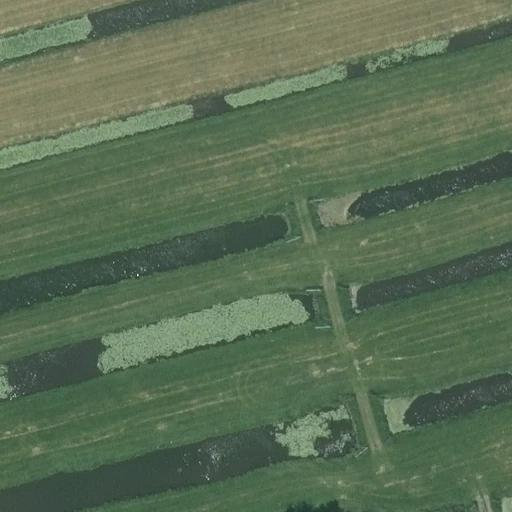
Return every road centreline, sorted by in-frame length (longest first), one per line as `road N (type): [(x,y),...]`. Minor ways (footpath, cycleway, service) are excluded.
road 1 (track): [(485,511),(471,453),(387,470),(299,201),(248,127),(0,196)]
road 2 (track): [(248,127),(394,103),(511,68)]
